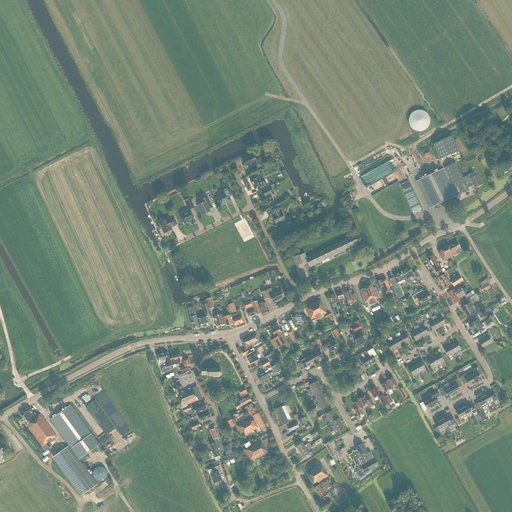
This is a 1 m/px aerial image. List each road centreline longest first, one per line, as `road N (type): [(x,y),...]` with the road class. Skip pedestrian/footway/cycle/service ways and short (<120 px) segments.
road 1 (tertiary): [(0,418),(131,346),(194,338)]
road 2 (track): [(349,166),(281,63),(282,15),(270,0)]
road 3 (track): [(511,86),(408,149),(387,143),(349,166)]
road 4 (residential): [(428,417),(489,381),(460,328)]
road 5 (unclassified): [(317,511),(260,401)]
